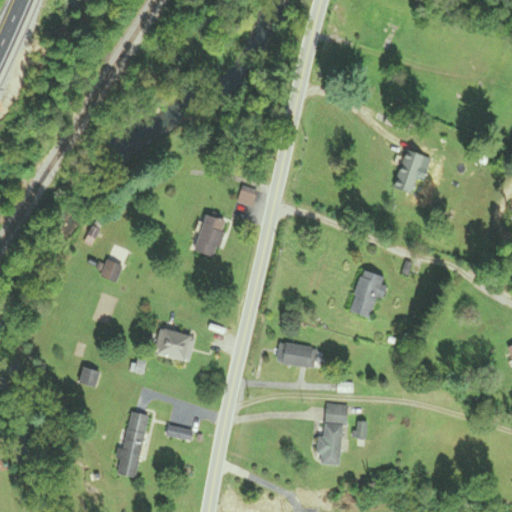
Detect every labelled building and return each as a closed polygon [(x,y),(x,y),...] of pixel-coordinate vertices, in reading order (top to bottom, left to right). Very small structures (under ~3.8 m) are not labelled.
[(399,36),(405,14),(373,5),(367,26),(399,36)] [(412,195),(422,157),(404,151),(393,190),(412,195)] [(214,259),(226,223),(204,216),(192,252),(214,259)] [(123,268),(107,261),(100,277),(115,284),(123,268)] [(375,298),(379,299),(385,279),(360,271),(347,314),(368,320),(375,298)] [(151,354),(189,363),(195,338),(157,329),(151,354)] [(275,365),(308,369),(310,348),(278,344),(275,365)] [(99,374),(82,369),(77,384),(94,389),(99,374)] [(342,425),(347,425),(348,407),(322,406),(320,466),(340,467),(342,425)] [(136,479),(148,416),(128,412),(115,476),(136,479)]
